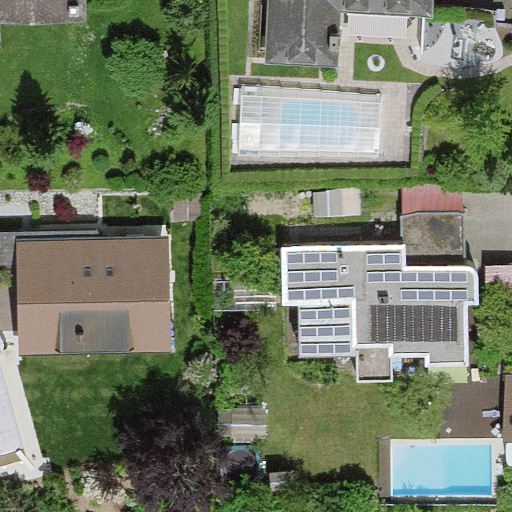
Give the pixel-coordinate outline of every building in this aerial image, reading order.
[(84,0),(0,0),(0,20),(85,20),(84,0)] [(272,0),(273,67),(333,67),(333,3),(431,3),(430,0),(272,0)] [(285,241),(282,306),(298,307),(297,344),(392,348),(391,361),(457,364),(463,219),(403,217),(402,246),(285,241)] [(162,227),(18,232),(22,357),(166,352),(162,227)] [(511,251),(490,320),(511,326),(511,251)]
